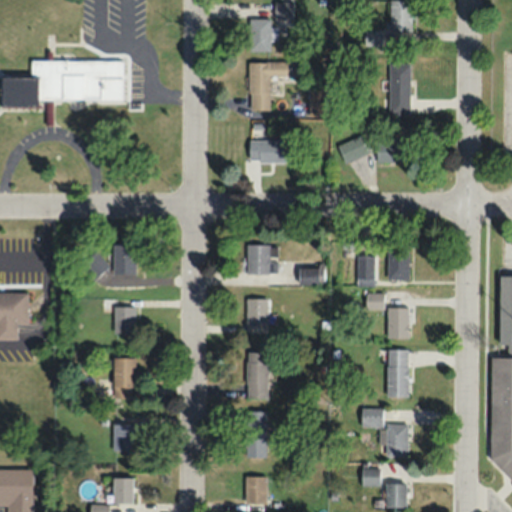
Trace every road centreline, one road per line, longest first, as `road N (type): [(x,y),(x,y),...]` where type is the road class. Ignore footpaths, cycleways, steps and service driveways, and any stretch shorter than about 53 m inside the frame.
road 1 (residential): [(190,511),(195,0)]
road 2 (residential): [(464,511),(468,0)]
road 3 (residential): [(0,204),(466,203)]
